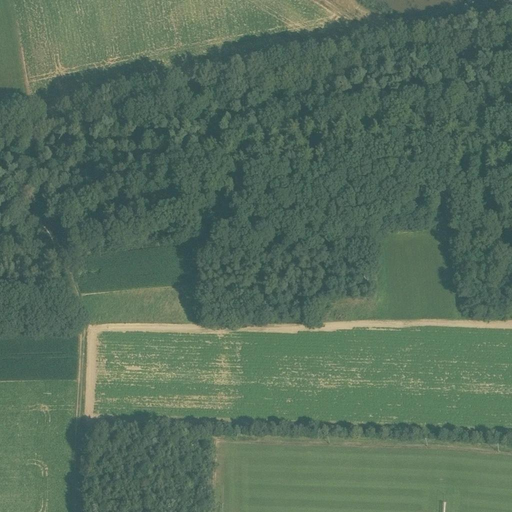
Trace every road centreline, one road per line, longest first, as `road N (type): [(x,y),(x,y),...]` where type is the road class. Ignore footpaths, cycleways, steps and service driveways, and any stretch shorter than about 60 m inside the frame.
road 1 (unclassified): [(511,70),(408,53),(0,134)]
road 2 (track): [(79,511),(84,333),(76,286),(55,238),(0,200)]
road 3 (track): [(408,53),(414,33),(511,13)]
